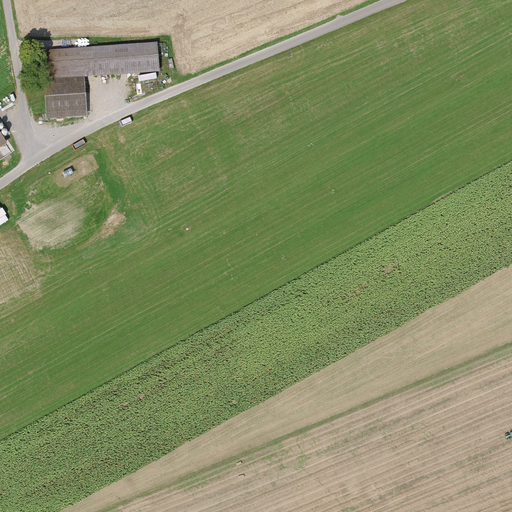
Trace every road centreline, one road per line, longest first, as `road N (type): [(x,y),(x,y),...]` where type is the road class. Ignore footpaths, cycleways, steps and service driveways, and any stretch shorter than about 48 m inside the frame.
road 1 (unclassified): [(395,0),(36,154)]
road 2 (unclassified): [(7,0),(36,154)]
